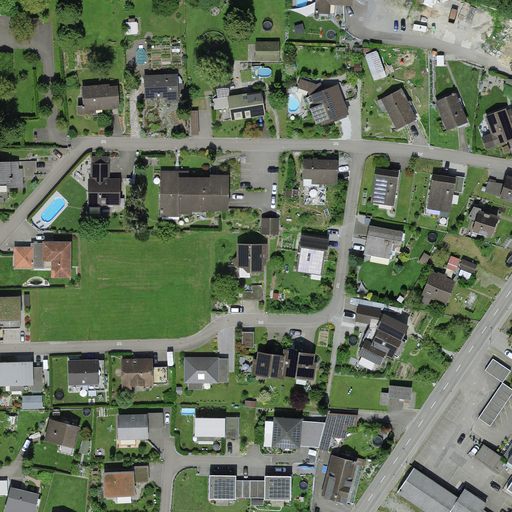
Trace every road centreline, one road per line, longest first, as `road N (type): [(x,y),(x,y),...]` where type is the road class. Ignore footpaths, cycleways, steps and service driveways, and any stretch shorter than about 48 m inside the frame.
road 1 (residential): [(361,146),(338,302),(323,317),(228,321),(187,344),(0,348)]
road 2 (residential): [(361,146),(87,145),(0,239)]
road 3 (tertiary): [(361,511),(511,289)]
road 4 (residential): [(511,166),(361,146)]
